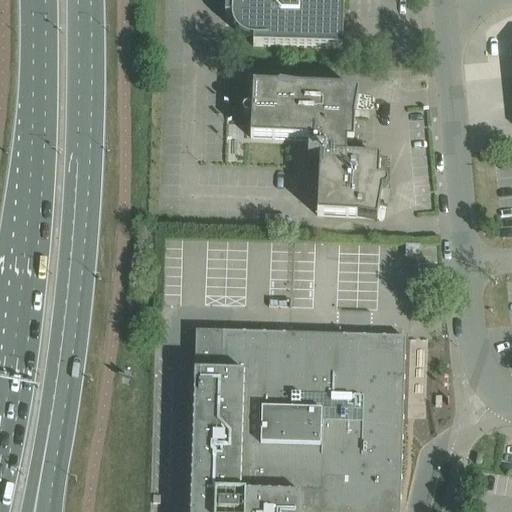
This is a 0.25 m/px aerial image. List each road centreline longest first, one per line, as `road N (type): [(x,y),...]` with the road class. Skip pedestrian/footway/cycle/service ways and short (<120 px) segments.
road 1 (primary): [(48,435),(69,333),(82,202),(83,0)]
road 2 (unclassified): [(445,0),(478,370),(496,399),(511,405)]
road 3 (primary): [(36,0),(38,104),(0,406)]
